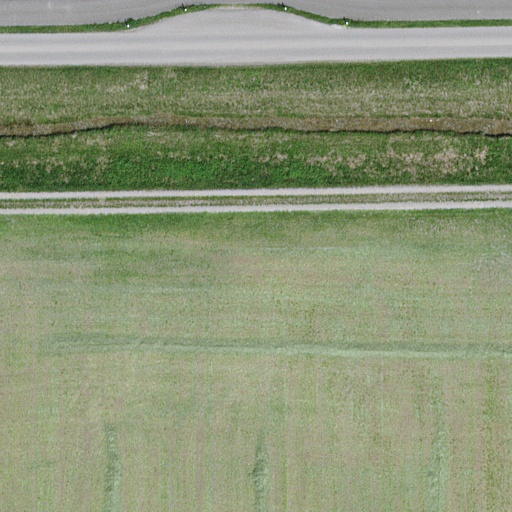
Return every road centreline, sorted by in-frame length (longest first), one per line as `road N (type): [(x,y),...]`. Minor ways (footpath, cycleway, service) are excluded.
road 1 (track): [(511,190),(0,198)]
road 2 (unclassified): [(511,44),(0,51)]
